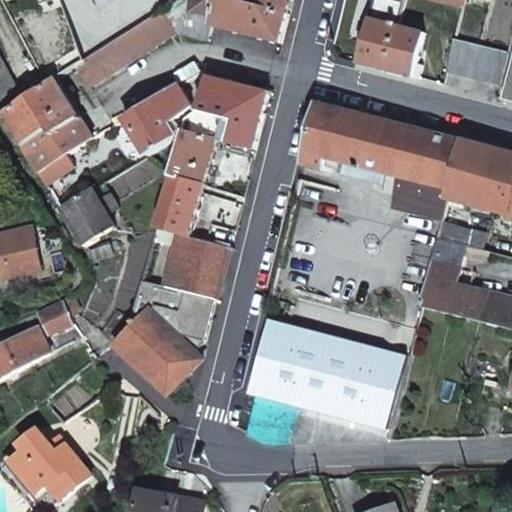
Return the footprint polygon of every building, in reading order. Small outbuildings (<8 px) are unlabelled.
[(181,0),(177,3),(83,64),(96,84),(178,29),(182,35),(210,41),(214,26),(215,0),(181,0)] [(215,0),(214,26),(284,44),(293,0),(215,0)] [(377,0),(361,64),(388,70),(399,27),(405,0),(377,0)] [(426,34),(399,27),(388,70),(421,79),(422,72),(424,65),(418,64),(426,34)] [(509,54),(455,40),(448,71),(502,84),(509,54)] [(0,109),(3,114),(21,101),(0,62),(0,109)] [(272,93),(208,76),(200,110),(175,129),(179,135),(185,131),(219,140),(257,150),(272,93)] [(21,101),(3,114),(40,173),(48,169),(69,156),(94,139),(57,80),(56,79),(21,101)] [(126,119),(149,155),(179,135),(175,129),(172,124),(194,107),(180,86),(126,119)] [(450,199),(464,141),(319,104),(305,166),(326,172),(329,159),(347,164),(387,174),(405,179),(403,184),(397,208),(444,220),(450,199)] [(219,140),(185,131),(158,227),(192,236),(217,148),(219,140)] [(464,141),(450,199),(511,214),(511,153),(499,150),(464,141)] [(48,169),(56,181),(76,168),(69,156),(48,169)] [(344,175),(385,185),(387,174),(347,164),(344,175)] [(93,190),(63,209),(87,247),(117,228),(93,190)] [(0,225),(0,272),(44,260),(31,216),(0,225)] [(440,239),(472,247),(483,250),(487,235),(444,223),(440,239)] [(116,345),(171,396),(205,358),(198,351),(207,341),(218,298),(220,299),(233,247),(192,236),(158,227),(152,249),(133,317),(129,331),(116,345)] [(110,245),(88,250),(90,263),(113,256),(110,245)] [(438,247),(424,307),(468,319),(473,290),(459,286),(466,254),(438,247)] [(511,299),(473,290),(468,319),(511,329),(511,299)] [(40,316),(52,335),(76,325),(73,317),(77,315),(74,309),(78,307),(73,296),(40,316)] [(117,311),(103,333),(116,345),(129,331),(133,317),(117,311)] [(409,356),(272,321),(253,396),(259,397),(251,435),(264,442),(271,444),(302,444),(386,441),(409,356)] [(0,380),(52,352),(39,328),(0,348),(0,380)] [(13,464),(40,496),(51,487),(64,502),(94,477),(68,446),(58,454),(52,447),(39,431),(21,447),(26,453),(13,464)] [(62,438),(52,447),(58,454),(68,446),(62,438)] [(8,457),(13,464),(26,453),(21,447),(8,457)] [(144,492),(140,511),(207,511),(209,505),(144,492)]
